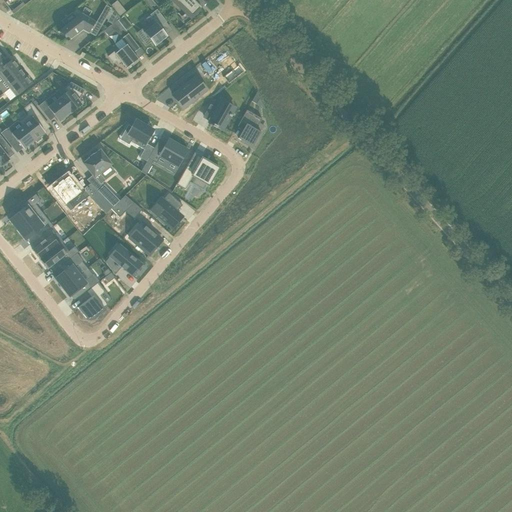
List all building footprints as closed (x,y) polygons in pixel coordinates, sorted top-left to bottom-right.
[(170,0),(173,0),(192,18),(201,8),(196,3),(198,0),(170,0)] [(111,9),(105,6),(102,11),(108,15),(111,9)] [(121,6),(115,11),(120,16),(125,12),(121,6)] [(120,18),(113,10),(107,21),(112,24),(120,18)] [(149,24),(137,34),(142,41),(145,44),(150,41),(155,47),(167,37),(160,28),(166,22),(157,10),(149,16),(145,19),(149,24)] [(65,26),(58,32),(71,40),(82,30),(89,34),(96,22),(81,14),(75,18),(71,13),(61,21),(65,26)] [(138,60),(133,54),(139,49),(117,21),(110,26),(126,46),(119,51),(117,49),(108,57),(113,63),(116,61),(118,64),(121,62),(126,69),(131,65),(132,66),(137,62),(137,61),(138,60)] [(8,65),(0,70),(0,77),(3,81),(19,69),(12,61),(8,64),(8,65)] [(230,71),(223,77),(228,84),(243,73),(238,66),(230,71)] [(19,69),(3,81),(9,89),(25,76),(19,69)] [(25,76),(9,89),(15,97),(31,84),(25,76)] [(196,77),(172,96),(183,109),(200,95),(206,91),(202,85),(196,77)] [(67,93),(59,99),(70,113),(81,105),(76,99),(78,96),(80,97),(84,91),(71,83),(63,89),(67,93)] [(210,104),(203,116),(215,123),(214,125),(213,126),(217,128),(222,131),(226,124),(227,124),(231,117),(231,118),(232,116),(230,115),(233,110),(234,108),(232,107),(229,105),(227,104),(228,102),(219,96),(214,107),(210,104)] [(48,99),(38,107),(50,121),(55,117),(59,122),(70,113),(59,99),(52,105),(48,99)] [(21,125),(33,141),(34,142),(35,141),(37,142),(40,139),(39,138),(45,134),(38,125),(44,121),(31,104),(24,109),(27,113),(27,116),(19,122),(21,125)] [(243,130),(238,139),(240,140),(252,147),(261,133),(256,130),(259,124),(262,119),(246,110),(239,122),(240,122),(245,126),(243,130)] [(128,125),(123,133),(132,138),(130,142),(144,150),(139,158),(146,162),(148,159),(154,149),(145,144),(153,131),(136,121),(132,128),(128,125)] [(33,141),(21,125),(15,130),(5,129),(0,132),(12,148),(18,143),(23,149),(33,141)] [(0,166),(1,167),(2,165),(3,166),(8,162),(7,161),(9,160),(5,155),(11,150),(0,135),(0,166)] [(154,149),(148,159),(156,163),(159,157),(178,168),(188,150),(168,139),(166,143),(161,151),(155,147),(154,149)] [(89,159),(83,164),(92,176),(94,178),(100,185),(102,183),(105,181),(99,174),(110,166),(111,165),(100,151),(93,156),(93,155),(89,158),(89,159)] [(187,166),(176,185),(184,190),(189,182),(192,177),(206,185),(209,186),(219,169),(199,157),(192,169),(187,166)] [(151,164),(146,162),(141,171),(146,175),(152,165),(151,164)] [(53,190),(51,191),(56,197),(57,195),(69,210),(87,195),(95,204),(103,197),(97,191),(89,183),(79,191),(67,176),(62,180),(61,179),(56,183),(57,184),(51,188),(53,190)] [(104,185),(97,191),(103,197),(113,207),(119,201),(104,185)] [(15,216),(9,221),(17,232),(36,217),(30,209),(35,205),(40,201),(35,195),(15,210),(15,211),(18,214),(15,216)] [(161,199),(155,206),(161,210),(156,215),(172,229),(177,223),(179,222),(178,221),(182,218),(176,212),(182,205),(170,195),(164,202),(162,201),(161,199)] [(113,207),(111,209),(119,218),(134,204),(125,196),(119,201),(113,207)] [(36,217),(17,232),(25,241),(33,234),(37,239),(47,231),(53,227),(49,222),(43,226),(36,217)] [(141,223),(129,238),(149,256),(162,241),(141,223)] [(41,243),(32,251),(39,260),(55,248),(61,243),(62,241),(55,233),(54,234),(50,229),(38,239),(41,243)] [(55,248),(39,260),(47,270),(53,265),(57,269),(77,254),(78,252),(74,247),(68,252),(61,243),(55,248)] [(109,256),(105,262),(115,275),(121,267),(132,276),(142,265),(123,249),(114,260),(109,256)] [(56,278),(54,279),(62,288),(79,275),(74,268),(82,262),(83,261),(77,254),(57,269),(56,270),(60,275),(56,278)] [(111,273),(104,278),(108,283),(115,278),(111,273)] [(79,275),(62,288),(69,298),(71,297),(75,294),(78,298),(86,292),(98,283),(99,282),(93,274),(92,275),(84,281),(79,275)] [(81,305),(77,308),(78,309),(86,319),(87,320),(88,320),(88,321),(89,321),(90,321),(91,321),(92,321),(93,321),(94,320),(95,320),(95,319),(104,309),(103,308),(107,305),(107,304),(100,296),(105,292),(98,283),(86,292),(90,298),(81,305)]
